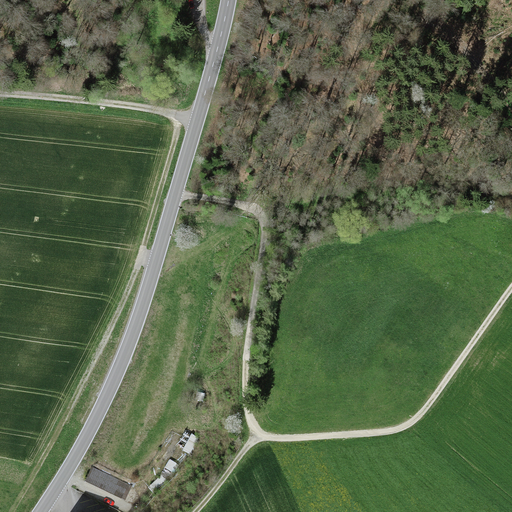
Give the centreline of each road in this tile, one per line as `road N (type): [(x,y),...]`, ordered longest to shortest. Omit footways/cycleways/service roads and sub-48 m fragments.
road 1 (secondary): [(40,511),(123,358),(228,0)]
road 2 (track): [(265,440),(245,404),(263,217),(227,200),(177,194)]
road 3 (track): [(511,296),(402,433),(265,440)]
road 4 (track): [(13,511),(67,421),(140,257)]
road 5 (track): [(0,93),(180,114)]
road 6 (track): [(180,114),(140,257)]
